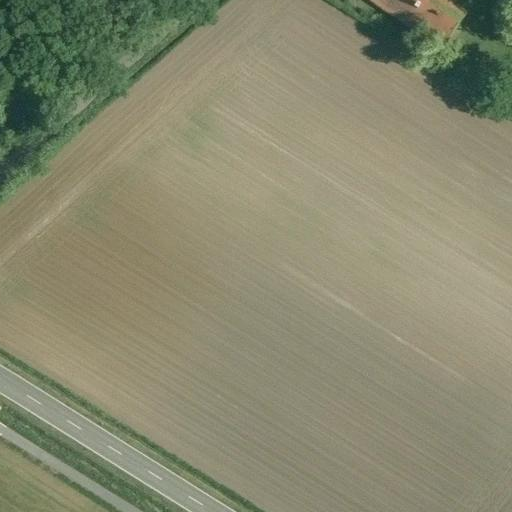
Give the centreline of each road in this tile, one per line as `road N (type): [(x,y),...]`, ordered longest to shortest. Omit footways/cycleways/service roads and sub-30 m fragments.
road 1 (unclassified): [(203,0),(0,172)]
road 2 (tertiary): [(214,511),(0,377)]
